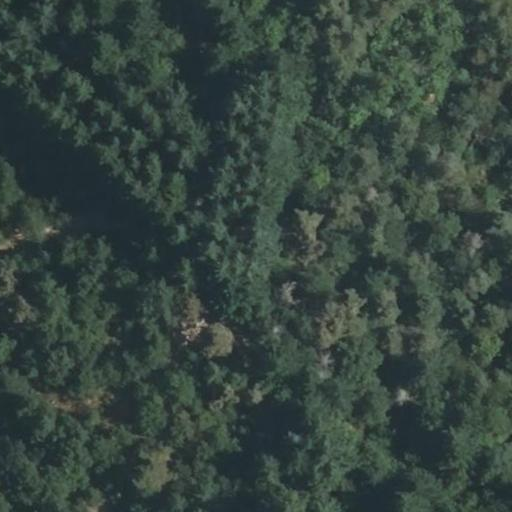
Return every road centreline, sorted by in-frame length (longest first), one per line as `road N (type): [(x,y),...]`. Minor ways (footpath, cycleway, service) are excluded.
road 1 (track): [(0,261),(31,233),(77,220),(128,226),(171,247),(205,285),(303,511)]
road 2 (track): [(168,511),(168,365),(212,300)]
